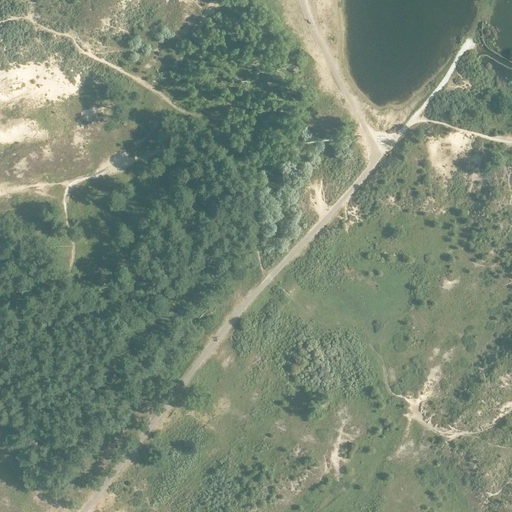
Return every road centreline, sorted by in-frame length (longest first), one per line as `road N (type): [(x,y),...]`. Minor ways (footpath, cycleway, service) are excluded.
road 1 (unknown): [(318,327),(257,259),(229,93),(198,55),(203,15),(216,0)]
road 2 (unknown): [(230,127),(187,116),(24,17),(0,24)]
road 3 (unknown): [(318,327),(340,324),(370,339),(392,395),(410,400),(437,432),(469,437),(511,412)]
